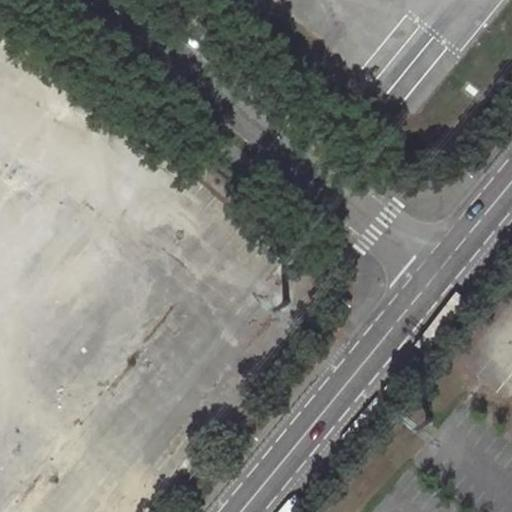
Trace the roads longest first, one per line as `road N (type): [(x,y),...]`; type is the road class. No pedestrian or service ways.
road 1 (unclassified): [(106,0),(443,277)]
road 2 (residential): [(248,511),(443,277)]
